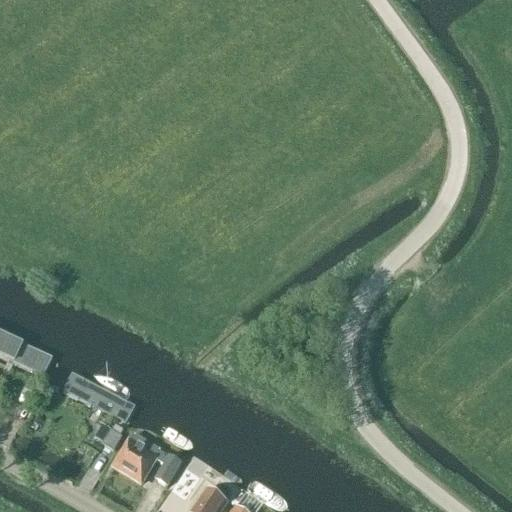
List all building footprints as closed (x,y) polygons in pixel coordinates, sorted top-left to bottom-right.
[(0,334),(0,362),(43,382),(54,359),(0,334)] [(71,373),(60,393),(127,427),(137,408),(71,373)] [(43,422),(36,418),(31,428),(38,431),(43,422)] [(112,454),(121,440),(110,434),(102,447),(112,454)] [(161,454),(134,438),(129,447),(114,472),(140,488),(155,464),(163,469),(154,484),(166,491),(181,467),(169,460),(168,461),(160,456),(161,454)] [(198,489),(204,481),(206,478),(209,472),(190,460),(187,466),(176,482),(195,494),(198,489)] [(222,493),(208,484),(202,492),(205,494),(192,511),(224,511),(227,508),(217,501),(222,493)]
